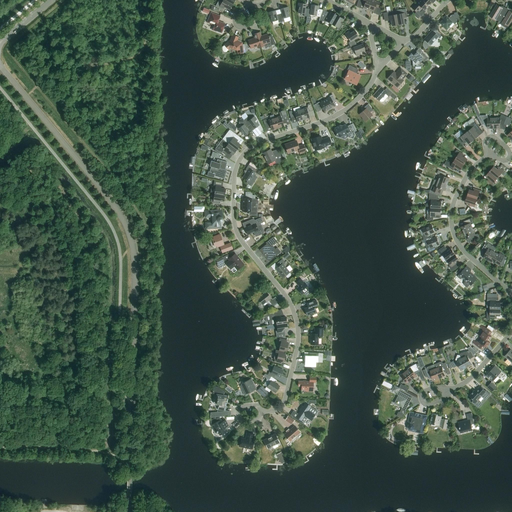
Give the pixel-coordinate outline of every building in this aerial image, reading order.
[(233,4),(224,0),(223,0),(222,3),(219,1),(215,6),(221,10),(223,6),(229,10),(233,4)] [(363,8),(368,10),(372,0),(371,0),(362,0),(363,0),(362,0),(358,0),(356,7),(363,9),(363,8)] [(380,3),(372,0),(368,10),(373,12),(373,13),(376,14),(378,9),(377,9),(378,8),(380,3)] [(425,11),(428,7),(420,0),(412,9),(416,12),(414,14),(418,18),(420,16),(421,17),(426,12),(425,11)] [(307,17),(308,9),(305,8),(306,4),(298,3),(298,7),(299,7),(298,13),(304,14),(304,16),(307,17)] [(310,15),(316,16),(317,10),(318,10),(319,6),(311,5),(311,9),(308,9),(307,17),(306,23),(309,24),(309,23),(310,23),(310,22),(311,21),(311,20),(311,19),(311,18),(311,17),(310,17),(310,15)] [(499,21),(507,8),(503,7),(503,8),(497,5),(490,16),(496,20),(499,21)] [(279,14),(281,22),(284,21),(284,19),(289,17),(288,11),(289,11),(288,7),(281,9),(282,13),(279,14)] [(499,21),(502,22),(501,25),(506,28),(508,27),(511,20),(511,12),(510,11),(510,10),(507,8),(499,21)] [(405,9),(399,10),(395,11),(396,15),(398,25),(404,23),(403,18),(407,17),(405,9)] [(272,22),(273,25),(279,24),(278,23),(281,22),(279,14),(276,15),(275,11),(268,13),(269,17),(270,16),(272,22)] [(332,24),(337,15),(331,12),(330,15),(326,13),(323,20),(326,21),(332,24)] [(398,25),(396,15),(392,15),(392,12),(384,13),(385,16),(387,15),(388,21),(391,20),(392,26),(398,25)] [(211,13),(207,23),(213,25),(212,30),(216,31),(222,33),(225,24),(218,21),(220,16),(211,13)] [(444,19),(440,23),(443,27),(447,30),(450,27),(449,27),(453,23),(455,24),(457,22),(454,14),(451,15),(449,18),(446,16),(443,18),(444,19)] [(337,15),(332,24),(337,27),(336,29),(339,31),(342,24),(340,23),(342,19),(337,15)] [(348,43),(350,47),(356,44),(354,39),(359,36),(355,30),(350,34),(349,32),(345,34),(350,42),(348,43)] [(425,41),(424,41),(423,42),(423,43),(423,44),(423,45),(423,46),(423,47),(424,48),(424,49),(425,50),(426,50),(425,49),(429,45),(429,46),(430,45),(429,45),(430,44),(431,45),(438,37),(440,39),(442,36),(437,32),(436,34),(434,32),(433,33),(432,31),(425,39),(426,40),(425,41)] [(272,35),(269,36),(268,34),(261,36),(260,32),(256,33),(261,47),(264,46),(264,45),(271,42),(272,45),(276,44),(272,35)] [(261,47),(256,33),(253,34),(255,38),(248,41),(251,49),(257,47),(258,48),(261,47)] [(224,45),(225,45),(221,48),(223,52),(226,52),(228,50),(231,48),(232,48),(236,50),(237,50),(237,54),(243,53),(246,52),(245,44),(242,44),(242,43),(237,41),(238,37),(233,35),(230,40),(224,45)] [(357,46),(356,44),(350,47),(351,48),(353,48),(356,56),(361,54),(360,52),(365,50),(363,44),(357,46)] [(420,55),(417,52),(414,56),(411,54),(408,57),(412,61),(413,67),(420,67),(420,62),(422,60),(424,62),(428,58),(422,53),(420,55)] [(349,71),(345,79),(356,84),(360,76),(355,74),(357,69),(349,65),(347,71),(349,71)] [(389,78),(388,79),(397,87),(400,84),(402,82),(402,81),(403,80),(402,80),(407,74),(401,69),(396,74),(394,73),(391,76),(391,75),(388,78),(389,78)] [(379,101),(380,100),(381,102),(383,102),(388,96),(389,97),(392,93),(387,88),(384,91),(381,87),(373,96),(379,101)] [(325,100),(330,109),(335,106),(333,102),(336,100),(332,95),(329,96),(330,97),(325,100)] [(316,104),(318,107),(319,108),(322,107),(325,112),(330,109),(325,100),(320,103),(319,102),(316,104)] [(366,109),(359,114),(363,119),(362,119),(365,122),(372,115),(370,113),(373,110),(368,104),(364,107),(366,109)] [(300,110),(303,120),(309,118),(308,112),(312,111),(310,105),(308,106),(308,107),(300,110)] [(303,120),(300,110),(299,107),(293,109),(294,112),(292,113),(292,111),(289,112),(291,118),(294,117),(295,117),(296,117),(297,122),(303,120)] [(275,118),(278,128),(284,126),(283,124),(285,123),(284,120),(288,119),(285,111),(281,112),(282,114),(280,115),(280,116),(275,118)] [(504,124),(507,125),(510,118),(501,114),(500,118),(494,118),(494,128),(500,128),(500,126),(503,126),(504,124)] [(250,120),(248,117),(244,120),(249,127),(252,131),(259,125),(256,120),(257,120),(254,116),(250,120)] [(249,127),(244,120),(241,118),(239,119),(239,123),(241,126),(238,129),(240,132),(241,131),(245,136),(252,131),(249,127)] [(278,128),(275,118),(266,121),(266,119),(263,120),(265,126),(270,125),(272,130),(278,128)] [(470,124),(465,128),(468,132),(474,140),(479,136),(476,132),(480,128),(475,121),(472,123),(470,125),(470,124)] [(343,134),(348,135),(347,137),(353,139),(355,134),(354,132),(357,131),(353,124),(347,126),(346,124),(342,126),(340,125),(337,127),(338,127),(335,128),(334,130),(336,135),(336,136),(340,138),(343,136),(343,134)] [(463,133),(457,139),(461,144),(464,142),(466,141),(469,144),(474,140),(468,132),(465,128),(461,131),(463,133)] [(228,136),(224,141),(237,150),(240,145),(238,143),(239,141),(238,140),(240,137),(230,130),(226,135),(228,136)] [(321,136),(312,139),(315,151),(324,148),(324,147),(331,144),(329,137),(322,140),(321,136)] [(207,150),(208,145),(207,145),(208,139),(204,138),(202,144),(201,144),(200,148),(207,150)] [(223,139),(215,149),(219,153),(220,152),(225,156),(227,154),(229,156),(231,155),(232,154),(233,155),(237,150),(224,141),(223,139)] [(296,141),(285,145),(288,153),(299,150),(300,154),(306,152),(303,145),(298,147),(296,141)] [(270,149),(263,153),(268,164),(275,160),(277,164),(282,161),(279,150),(274,152),(272,153),(270,149)] [(455,159),(464,165),(467,160),(461,156),(463,153),(457,150),(454,154),(457,156),(455,159)] [(461,170),(464,165),(455,159),(453,163),(450,161),(449,163),(447,161),(444,165),(453,170),(455,166),(461,170)] [(211,166),(209,172),(208,172),(207,176),(214,178),(214,176),(224,179),(227,171),(225,170),(226,168),(225,168),(227,162),(217,160),(216,163),(211,161),(210,166),(211,166)] [(249,165),(247,167),(246,169),(246,170),(244,170),(245,174),(243,178),(248,181),(247,182),(247,184),(251,186),(254,181),(251,178),(252,178),(253,176),(257,170),(249,165)] [(490,171),(498,178),(502,173),(503,175),(505,172),(499,168),(498,170),(494,167),(490,171)] [(440,175),(438,181),(447,184),(450,178),(443,176),(445,173),(438,170),(437,174),(440,175)] [(498,178),(490,171),(486,176),(489,179),(488,181),(493,186),(495,184),(494,183),(498,178)] [(439,193),(441,189),(445,190),(447,184),(438,181),(435,180),(431,190),(439,193)] [(215,188),(214,194),(225,195),(225,189),(221,188),(221,185),(214,184),(213,187),(215,188)] [(468,196),(477,199),(479,193),(481,194),(482,191),(475,189),(474,191),(469,190),(468,196)] [(428,208),(431,208),(441,208),(441,202),(438,202),(438,195),(430,193),(429,201),(426,206),(428,207),(428,208)] [(224,201),(225,195),(214,194),(213,200),(211,199),(211,202),(218,203),(219,201),(224,201)] [(255,204),(255,199),(255,195),(246,195),(245,199),(242,199),(242,211),(250,212),(250,214),(256,214),(256,204),(255,204)] [(477,199),(468,196),(466,202),(470,203),(469,206),(477,208),(477,205),(475,205),(477,199)] [(441,215),(441,208),(431,208),(431,214),(427,214),(427,220),(433,221),(433,218),(436,218),(436,214),(441,215)] [(220,228),(220,221),(221,221),(222,221),(222,220),(222,219),(222,218),(221,211),(205,211),(206,214),(205,215),(205,216),(206,217),(207,217),(208,217),(209,217),(212,217),(213,217),(213,223),(206,223),(206,229),(220,228)] [(248,225),(249,226),(245,228),(248,235),(254,232),(256,236),(262,234),(263,231),(260,223),(263,222),(261,218),(250,222),(251,224),(249,224),(248,225)] [(471,230),(473,229),(471,223),(470,223),(467,224),(461,227),(463,233),(464,233),(465,232),(471,230)] [(422,236),(424,239),(432,236),(431,234),(435,232),(432,225),(423,229),(425,234),(422,236)] [(471,230),(465,232),(464,233),(463,233),(466,239),(472,236),(475,235),(473,229),(471,230)] [(214,239),(209,240),(211,247),(216,245),(217,247),(220,246),(223,253),(233,249),(230,243),(225,245),(224,244),(220,234),(213,237),(214,239)] [(424,239),(424,240),(422,241),(423,243),(428,241),(431,248),(428,249),(429,253),(437,248),(436,245),(439,244),(437,237),(433,239),(432,236),(424,239)] [(265,247),(264,246),(259,250),(268,261),(271,259),(272,259),(281,252),(277,248),(275,249),(272,245),(276,241),(273,237),(266,243),(267,245),(265,247)] [(488,260),(494,252),(496,248),(489,243),(488,245),(486,243),(482,250),(486,252),(483,257),(488,260)] [(447,260),(455,254),(451,249),(448,252),(444,247),(438,251),(442,256),(443,255),(447,260)] [(499,255),(494,252),(488,260),(494,264),(495,262),(500,264),(501,262),(505,264),(507,257),(500,253),(499,255)] [(230,261),(226,264),(231,269),(234,267),(237,270),(244,265),(235,254),(228,259),(230,261)] [(455,254),(447,260),(450,265),(449,266),(453,271),(459,267),(455,262),(459,259),(455,254)] [(282,278),(285,276),(287,278),(288,278),(290,276),(291,275),(289,273),(289,272),(283,265),(285,263),(282,259),(276,264),(278,267),(276,269),(278,272),(280,274),(279,274),(282,278)] [(467,266),(458,277),(460,279),(463,278),(465,280),(464,284),(467,288),(471,283),(472,284),(477,278),(471,273),(471,270),(467,266)] [(300,279),(296,282),(299,287),(297,288),(302,295),(309,288),(304,282),(304,283),(300,279)] [(266,291),(257,299),(263,305),(268,300),(273,306),(279,301),(275,297),(272,299),(271,298),(266,291)] [(487,309),(490,309),(501,309),(501,303),(498,303),(499,300),(496,300),(496,297),(488,297),(487,309)] [(310,306),(304,308),(307,316),(311,314),(311,315),(317,313),(314,306),(318,305),(316,300),(309,303),(310,306)] [(500,315),(501,309),(490,309),(487,309),(487,320),(490,320),(491,318),(495,318),(496,315),(500,315)] [(277,325),(287,323),(286,317),(283,317),(283,315),(282,315),(280,310),(269,315),(271,319),(274,319),(274,325),(277,325)] [(287,323),(277,325),(277,331),(275,331),(276,334),(283,333),(283,330),(288,329),(287,323)] [(479,335),(481,336),(489,341),(492,337),(489,335),(492,331),(482,325),(480,328),(483,330),(479,335)] [(311,334),(310,344),(318,345),(318,336),(322,336),(323,328),(315,328),(315,334),(311,334)] [(489,341),(481,336),(477,342),(474,340),(473,343),(482,349),(484,346),(487,347),(490,342),(489,341)] [(279,351),(284,352),(284,350),(286,351),(287,349),(288,349),(289,344),(286,343),(287,340),(279,339),(279,342),(281,342),(279,351)] [(284,352),(279,351),(275,350),(274,359),(274,362),(281,364),(282,361),(285,361),(286,357),(285,356),(285,354),(283,354),(284,352)] [(460,355),(467,367),(472,364),(469,359),(474,357),(471,351),(468,353),(468,351),(461,353),(460,355)] [(315,362),(318,362),(318,353),(312,353),(312,356),(306,356),(305,365),(311,366),(315,366),(315,362)] [(467,367),(460,355),(459,355),(458,355),(456,360),(457,361),(454,362),(454,361),(451,362),(454,368),(458,365),(461,370),(467,367)] [(441,361),(434,364),(439,378),(445,376),(443,370),(448,368),(446,363),(443,364),(442,362),(441,361)] [(411,367),(406,371),(412,379),(417,375),(416,375),(419,374),(421,379),(422,379),(425,378),(421,368),(419,363),(416,364),(411,367)] [(439,378),(434,364),(427,367),(427,368),(427,369),(423,370),(426,377),(429,376),(430,379),(429,377),(432,376),(434,380),(439,378)] [(268,375),(271,377),(273,378),(275,375),(280,377),(283,370),(274,366),(271,373),(269,372),(268,375)] [(497,376),(500,378),(503,381),(507,376),(504,374),(495,366),(486,375),(493,381),(497,376)] [(412,379),(406,371),(401,375),(407,383),(412,379)] [(298,381),(298,386),(301,386),(301,390),(306,390),(305,391),(313,392),(313,383),(316,383),(316,377),(310,376),(309,383),(306,382),(306,381),(298,381)] [(276,380),(273,378),(271,377),(269,380),(267,379),(263,385),(267,387),(270,389),(275,392),(279,386),(275,383),(276,380)] [(242,389),(243,388),(244,391),(243,391),(244,395),(250,392),(252,391),(256,389),(252,381),(250,382),(249,380),(245,382),(245,383),(240,386),(242,389)] [(491,382),(487,387),(492,392),(497,387),(491,382)] [(398,395),(396,401),(398,402),(397,405),(402,408),(400,412),(399,412),(397,416),(396,416),(400,418),(404,415),(406,411),(405,411),(410,402),(409,402),(410,400),(411,400),(412,398),(399,391),(400,388),(395,385),(392,391),(397,393),(397,394),(398,395)] [(262,386),(257,391),(264,398),(268,393),(269,393),(262,386)] [(473,392),(470,396),(472,398),(471,400),(475,404),(478,400),(479,400),(486,392),(480,386),(474,393),(473,392)] [(218,405),(218,409),(224,410),(226,402),(227,403),(228,396),(221,395),(221,394),(217,393),(215,400),(214,399),(213,404),(218,405)] [(301,411),(300,411),(296,417),(301,421),(304,416),(311,420),(315,415),(308,410),(311,407),(305,403),(303,406),(302,406),(300,408),(301,409),(301,410),(301,411)] [(427,416),(418,414),(411,412),(407,427),(409,430),(423,434),(427,416)] [(431,419),(430,425),(435,426),(436,425),(442,426),(442,428),(446,429),(448,420),(444,419),(443,421),(441,420),(442,416),(438,415),(438,414),(433,413),(432,417),(431,417),(431,419)] [(458,423),(461,432),(461,433),(473,430),(471,424),(474,424),(472,413),(466,414),(468,420),(458,423)] [(221,420),(219,417),(220,417),(219,417),(216,419),(215,418),(216,418),(215,418),(210,421),(211,420),(213,424),(211,425),(215,432),(218,431),(219,435),(222,433),(223,436),(228,433),(225,427),(228,426),(226,420),(222,422),(221,420)] [(295,426),(284,436),(290,441),(300,432),(295,426)] [(241,438),(239,446),(252,449),(254,441),(253,440),(254,434),(247,433),(245,439),(241,438)] [(275,435),(264,441),(268,448),(279,443),(275,435)] [(281,464),(286,462),(281,452),(276,454),(281,464)]
